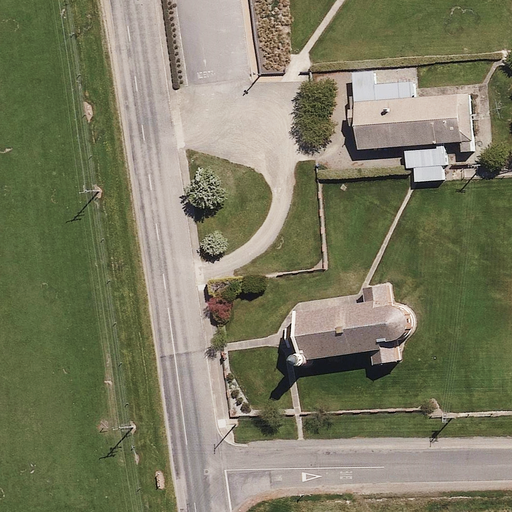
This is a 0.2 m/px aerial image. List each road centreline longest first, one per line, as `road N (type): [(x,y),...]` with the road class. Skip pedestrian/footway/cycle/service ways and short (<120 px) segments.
road 1 (tertiary): [(122,0),(191,472)]
road 2 (unclassified): [(191,472),(511,462)]
